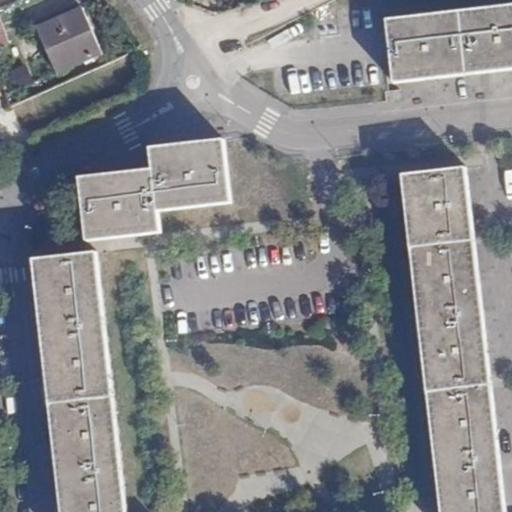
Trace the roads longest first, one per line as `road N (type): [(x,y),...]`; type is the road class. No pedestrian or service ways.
road 1 (residential): [(511,114),(292,134),(193,80)]
road 2 (residential): [(38,511),(3,205)]
road 3 (residential): [(193,80),(3,205)]
road 4 (unknown): [(491,208),(511,374)]
